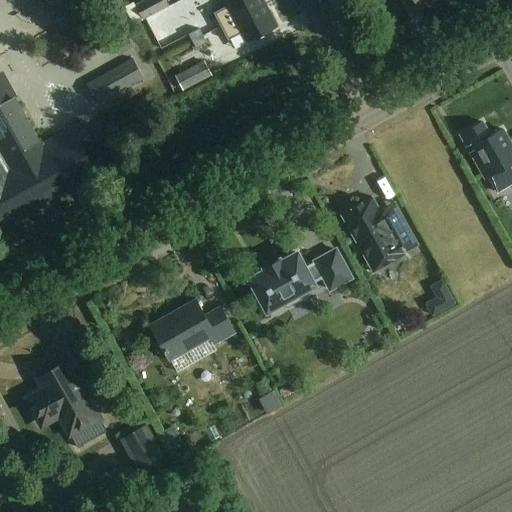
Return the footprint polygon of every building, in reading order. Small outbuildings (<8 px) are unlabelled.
[(216,0),(216,2),(218,1),(229,22),(266,2),(265,0),(216,0)] [(210,2),(172,7),(174,24),(202,21),(201,10),(210,9),(210,2)] [(266,2),(229,22),(240,43),(239,43),(239,45),(279,23),(279,22),(277,23),(266,2)] [(124,16),(131,31),(141,26),(133,11),(124,16)] [(164,12),(139,20),(142,28),(167,21),(164,12)] [(145,39),(155,64),(168,58),(159,34),(145,39)] [(144,77),(133,57),(86,84),(97,104),(144,77)] [(212,75),(204,61),(175,76),(183,91),(212,75)] [(43,145),(3,73),(0,74),(0,224),(95,171),(83,149),(96,142),(85,122),(43,145)] [(491,136),(484,122),(461,134),(485,178),(511,163),(511,144),(504,129),(491,136)] [(356,229),(351,231),(369,262),(385,254),(390,263),(405,254),(404,252),(419,244),(406,222),(395,202),(394,199),(379,207),(373,196),(346,212),(356,229)] [(352,277),(336,249),(315,261),(316,262),(306,268),(297,252),(281,262),(280,259),(266,267),(267,269),(251,278),(268,310),(315,284),(314,282),(324,276),(331,289),(352,277)] [(369,262),(374,272),(390,263),(385,254),(369,262)] [(206,315),(197,299),(152,325),(171,359),(212,337),(215,343),(235,332),(221,307),(206,315)] [(73,368),(67,366),(41,381),(45,388),(31,395),(30,401),(41,421),(47,423),(60,415),(66,424),(71,426),(94,413),(95,407),(73,368)] [(247,411),(270,394),(261,382),(239,399),(247,411)] [(167,459),(147,424),(120,439),(140,475),(167,459)]
